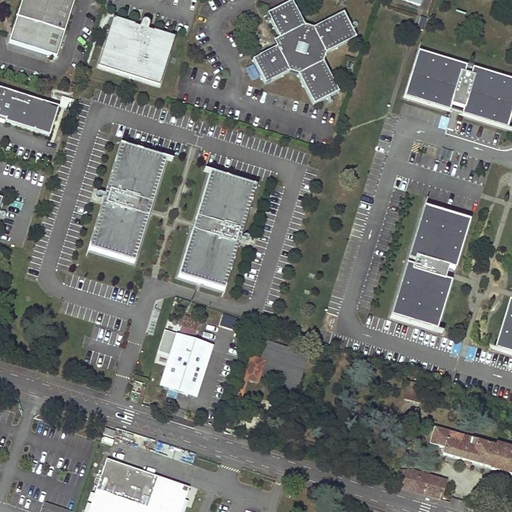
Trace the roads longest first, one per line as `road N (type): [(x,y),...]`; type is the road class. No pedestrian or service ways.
road 1 (unclassified): [(0,375),(437,511)]
road 2 (unknown): [(0,53),(60,60),(86,0)]
